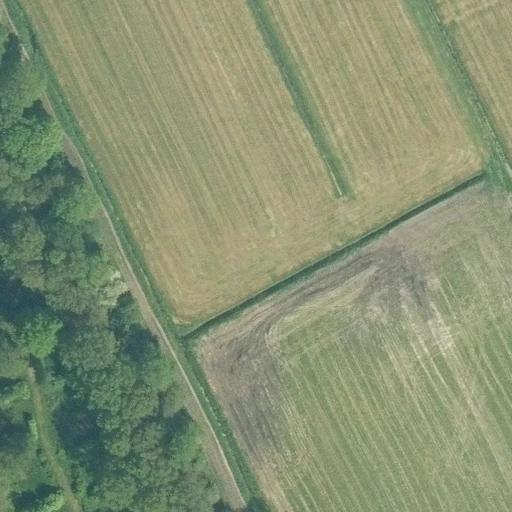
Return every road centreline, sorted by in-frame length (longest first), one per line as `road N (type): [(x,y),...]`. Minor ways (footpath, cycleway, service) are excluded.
road 1 (track): [(237,511),(0,11)]
road 2 (track): [(0,326),(28,363),(42,428),(80,511)]
